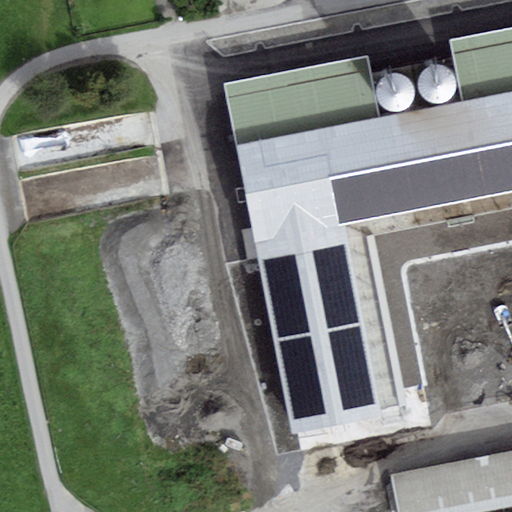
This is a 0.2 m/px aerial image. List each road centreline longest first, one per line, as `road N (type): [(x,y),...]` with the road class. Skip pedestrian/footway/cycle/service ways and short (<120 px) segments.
road 1 (unclassified): [(0,98),(55,57),(314,0)]
road 2 (unclassified): [(60,511),(0,236)]
road 3 (track): [(289,511),(347,467),(511,437)]
